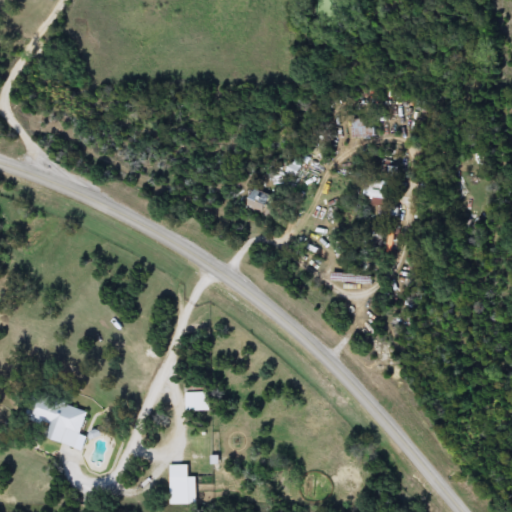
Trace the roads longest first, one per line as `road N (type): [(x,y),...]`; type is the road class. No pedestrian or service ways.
road 1 (tertiary): [(466,511),(369,397),(251,289),(113,210),(0,163)]
road 2 (residential): [(49,181),(7,115),(3,87),(60,0)]
